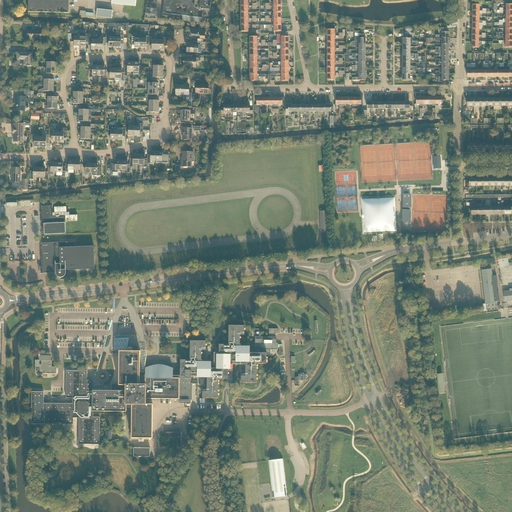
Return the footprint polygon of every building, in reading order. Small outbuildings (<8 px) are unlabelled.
[(28,0),(28,12),(68,13),(68,0),(28,0)] [(155,19),(156,15),(157,0),(146,0),(145,18),(155,19)] [(210,10),(211,1),(202,0),(163,0),(162,13),(182,15),(181,21),(201,23),(201,18),(202,9),(210,10)] [(105,10),(97,9),(96,17),(104,18),(105,10)] [(203,42),(203,39),(205,39),(205,31),(203,31),(203,28),(198,28),(198,30),(192,30),(192,33),(191,33),(191,37),(192,37),(192,36),(198,36),(197,42),(203,42)] [(441,38),(448,38),(448,32),(447,32),(447,28),(439,28),(439,31),(442,32),(441,38)] [(42,39),(42,31),(28,31),(27,38),(42,39)] [(77,34),(74,34),(68,34),(68,39),(71,39),(71,42),(74,42),(74,46),(80,46),(80,36),(77,36),(77,34)] [(89,37),(89,34),(86,34),(86,37),(80,36),(80,46),(86,46),(86,41),(89,41),(89,37)] [(112,35),(109,35),(106,35),(106,38),(106,42),(109,42),(109,47),(115,47),(115,38),(112,37),(112,35)] [(124,36),(121,35),(118,35),(118,38),(115,38),(115,47),(120,47),(121,42),(123,42),(124,36)] [(141,37),(135,36),(132,36),(132,43),(135,43),(134,48),(140,48),(141,38),(141,37)] [(149,38),(149,36),(146,36),(146,38),(141,38),(140,48),(146,48),(146,43),(149,43),(149,38)] [(92,38),(89,37),(89,41),(89,44),(91,44),(91,49),(97,50),(97,40),(94,40),(94,38),(92,38)] [(106,38),(103,38),(103,40),(97,40),(97,50),(103,50),(103,45),(106,45),(106,42),(106,38)] [(155,38),(152,38),(149,38),(149,43),(149,44),(152,45),(152,50),(158,50),(158,40),(155,40),(155,38)] [(163,50),(164,46),(170,47),(170,38),(161,38),(161,40),(158,40),(158,50),(163,50)] [(187,52),(197,53),(201,54),(201,53),(202,53),(202,52),(202,48),(203,49),(203,42),(196,42),(196,45),(188,45),(187,52)] [(31,66),(32,53),(17,53),(17,60),(24,60),(24,65),(31,66)] [(201,61),(201,55),(194,55),(194,58),(184,58),(184,66),(195,67),(196,61),(199,61),(198,62),(201,61)] [(47,62),(47,68),(56,68),(57,63),(51,62),(52,59),(45,59),(45,62),(47,62)] [(124,67),(124,74),(124,76),(127,76),(127,72),(133,72),(133,62),(128,62),(127,67),(124,67)] [(136,74),(139,74),(142,74),(142,68),(139,67),(139,62),(133,62),(133,72),(136,72),(136,74)] [(153,72),(163,72),(163,66),(158,66),(158,63),(151,63),(151,68),(153,68),(153,72)] [(98,76),(98,66),(93,66),(92,71),(90,71),(89,78),(95,78),(95,76),(98,76)] [(104,76),(104,78),(104,80),(107,81),(107,74),(107,71),(104,71),(104,66),(98,66),(98,76),(104,76)] [(44,77),(49,77),(51,77),(51,74),(56,74),(56,68),(47,68),(47,74),(44,74),(44,77)] [(107,81),(110,81),(115,81),(115,79),(116,69),(110,69),(110,74),(107,74),(107,81)] [(115,79),(119,79),(119,83),(124,83),(124,76),(124,74),(121,74),(122,69),(116,69),(115,79)] [(153,75),(151,75),(151,80),(153,80),(158,80),(158,78),(163,78),(163,72),(153,72),(153,75)] [(448,80),(448,74),(435,74),(435,77),(438,77),(438,82),(441,82),(442,82),(442,80),(448,80)] [(49,77),(44,77),(42,77),(42,80),(44,80),(44,85),(54,86),(54,80),(49,80),(49,77)] [(146,80),(146,83),(146,89),(148,89),(158,89),(158,83),(153,83),(153,80),(151,80),(146,80)] [(192,92),(192,98),(192,100),(197,100),(200,100),(200,94),(208,94),(208,84),(196,84),(196,92),(192,92)] [(41,94),(46,94),(48,94),(48,91),(53,92),(54,86),(44,85),(44,88),(38,91),(38,94),(41,94)] [(186,95),(186,96),(185,100),(186,100),(185,105),(191,105),(192,100),(192,98),(188,98),(189,86),(176,86),(176,96),(181,96),(181,95),(184,95),(186,95)] [(73,98),(83,98),(83,95),(86,95),(86,90),(79,89),(79,92),(74,92),(73,98)] [(158,95),(158,89),(148,89),(148,95),(146,95),(146,98),(147,98),(153,98),(153,95),(158,95)] [(45,99),(48,99),(48,103),(57,103),(57,97),(52,97),(52,94),(48,94),(46,94),(45,99)] [(25,111),(26,97),(16,97),(16,105),(14,105),(14,111),(25,111)] [(441,97),(435,97),(435,106),(437,106),(437,105),(441,105),(441,106),(445,106),(445,100),(441,100),(441,97)] [(85,104),(85,102),(86,98),(83,98),(73,98),(73,104),(78,104),(78,107),(84,107),(90,107),(90,104),(85,104)] [(147,103),(149,103),(149,106),(159,107),(159,101),(154,101),(154,98),(153,98),(147,98),(147,103)] [(406,120),(406,112),(406,109),(409,109),(409,112),(413,112),(413,106),(409,106),(409,102),(403,102),(403,116),(403,120),(406,120)] [(57,103),(48,103),(47,109),(45,109),(45,112),(52,112),(52,109),(57,109),(57,103)] [(230,120),(230,105),(224,105),(224,107),(221,107),(221,114),(224,114),(224,113),(227,113),(227,120),(230,120)] [(249,105),(243,105),(243,121),(245,121),(245,113),(249,113),(249,114),(252,114),(252,108),(249,108),(249,105)] [(294,105),(288,105),(288,108),(286,108),(286,116),(288,116),(288,112),(291,112),(291,119),(294,119),(294,105)] [(159,112),(159,107),(149,106),(149,112),(147,112),(147,115),(153,115),(153,112),(159,112)] [(91,112),(91,110),(91,107),(90,107),(84,107),(84,110),(79,110),(79,116),(89,116),(89,112),(91,112)] [(198,108),(195,108),(189,108),(189,111),(181,110),(181,121),(190,121),(190,114),(195,114),(195,111),(198,111),(198,108)] [(91,125),(91,122),(91,116),(89,116),(79,116),(79,122),(84,122),(84,125),(86,125),(91,125)] [(23,129),(24,124),(14,124),(13,134),(14,134),(14,141),(22,142),(23,129)] [(126,128),(126,131),(128,131),(128,136),(134,136),(134,126),(129,126),(129,124),(126,124),(126,125),(126,127),(126,128)] [(134,136),(140,136),(140,132),(143,133),(143,124),(137,124),(137,126),(134,126),(134,136)] [(91,133),(91,130),(95,130),(96,125),(91,125),(86,125),(86,127),(81,127),(81,133),(91,133)] [(117,130),(117,126),(108,125),(108,128),(108,135),(111,135),(111,140),(117,140),(117,130)] [(58,132),(55,132),(55,127),(49,127),(49,130),(49,135),(49,137),(52,137),(52,142),(58,142),(58,132)] [(64,137),(67,137),(67,129),(61,128),(61,132),(58,132),(58,142),(61,142),(63,143),(64,137)] [(125,135),(126,131),(126,128),(123,128),(123,130),(117,130),(117,140),(122,140),(123,135),(125,135)] [(191,140),(192,129),(183,128),(182,133),(183,133),(183,140),(191,140)] [(46,130),(46,135),(46,138),(40,137),(40,147),(46,147),(46,142),(49,142),(49,137),(49,135),(49,130),(46,130)] [(91,139),(91,133),(81,133),(81,139),(86,139),(86,142),(93,142),(93,139),(91,139)] [(34,147),(40,147),(40,137),(35,137),(35,135),(32,135),(32,142),(34,142),(34,147)] [(147,160),(147,163),(150,163),(150,161),(156,161),(156,152),(151,151),(150,157),(148,156),(147,160)] [(156,164),(168,164),(169,156),(162,155),(162,152),(156,152),(156,161),(156,164)] [(193,160),(193,152),(183,152),(183,161),(182,161),(181,167),(191,167),(192,160),(193,160)] [(130,167),(133,167),(133,165),(139,165),(139,155),(133,155),(133,160),(130,160),(130,166),(130,167)] [(142,167),(144,167),(147,167),(147,163),(147,160),(145,160),(145,155),(139,155),(139,165),(142,165),(142,167)] [(74,170),(74,161),(69,160),(68,165),(65,165),(65,168),(65,172),(68,172),(68,170),(74,170)] [(121,170),(121,161),(116,160),(115,165),(110,165),(110,170),(112,170),(112,172),(118,172),(118,170),(121,170)] [(80,173),(83,173),(83,168),(83,166),(80,166),(80,161),(74,161),(74,170),(80,170),(80,173)] [(130,173),(130,167),(130,166),(127,166),(127,161),(121,161),(121,170),(127,170),(127,173),(130,173)] [(48,174),(51,174),(53,175),(53,172),(57,172),(57,163),(51,163),(51,168),(48,168),(48,173),(48,174)] [(62,173),(62,175),(62,178),(65,178),(65,172),(65,168),(63,168),(63,163),(57,163),(57,172),(62,173)] [(83,175),(86,175),(88,175),(88,173),(91,173),(92,164),(86,163),(86,168),(83,168),(83,173),(83,175)] [(92,164),(91,173),(97,173),(97,176),(100,176),(100,169),(97,169),(98,164),(92,164)] [(20,183),(20,168),(12,168),(12,183),(20,183)] [(39,177),(39,168),(34,168),(33,173),(30,173),(30,179),(33,179),(33,177),(39,177)] [(43,180),(45,180),(48,180),(48,174),(48,173),(45,173),(45,168),(39,168),(39,177),(43,178),(43,180)] [(469,189),(469,186),(476,186),(476,179),(469,179),(469,181),(465,181),(466,189),(469,189)] [(52,206),(41,206),(42,224),(44,224),(44,235),(66,234),(65,221),(77,221),(77,215),(69,215),(69,213),(67,213),(66,207),(54,207),(55,213),(53,213),(52,206)] [(74,242),(41,243),(42,267),(39,267),(40,270),(41,270),(41,273),(55,273),(56,275),(57,276),(59,277),(61,278),(61,280),(63,279),(65,278),(67,277),(68,275),(68,272),(71,272),(70,272),(70,270),(95,269),(94,246),(74,247),(74,242)] [(484,289),(485,304),(490,303),(495,303),(495,302),(497,302),(500,301),(499,301),(498,297),(498,293),(497,292),(496,293),(496,288),(496,287),(497,287),(497,286),(496,281),(495,276),(496,276),(492,276),(491,269),(486,270),(481,271),(484,289)] [(43,392),(31,392),(31,424),(73,425),(73,418),(79,418),(79,444),(99,445),(100,417),(93,417),(93,411),(126,411),(126,405),(132,405),(132,438),(152,438),(153,404),(146,404),(146,399),(179,399),(179,403),(191,403),(191,400),(192,400),(192,383),(191,383),(191,371),(201,371),(201,377),(207,377),(207,392),(202,392),(202,398),(218,398),(218,379),(228,379),(228,371),(225,371),(225,369),(230,369),(230,355),(239,356),(239,361),(246,361),(245,376),(241,376),(241,383),(257,383),(257,364),(267,364),(267,353),(266,353),(266,350),(278,350),(278,344),(276,344),(276,338),(255,337),(255,350),(256,350),(256,353),(249,353),(249,347),(240,347),(240,332),(244,332),(245,326),(229,326),(229,345),(219,345),(219,353),(222,353),(222,355),(217,355),(217,369),(211,368),(211,363),(201,363),(202,348),(206,348),(206,341),(190,341),(190,360),(180,360),(180,372),(173,372),(173,369),(167,367),(163,366),(161,366),(161,365),(159,365),(157,365),(157,366),(155,366),(151,367),(146,369),(146,371),(140,371),(140,351),(119,351),(119,385),(113,385),(113,391),(91,391),(92,385),(87,385),(87,371),(66,371),(66,398),(73,398),(73,404),(46,404),(43,404),(43,392)] [(114,340),(114,350),(126,351),(126,340),(114,340)] [(35,373),(56,373),(56,367),(52,367),(52,360),(49,360),(49,356),(41,356),(41,367),(35,366),(35,373)] [(181,445),(181,433),(165,433),(165,438),(177,438),(177,445),(181,445)] [(150,448),(136,448),(136,457),(150,457),(150,448)] [(272,495),(287,494),(283,459),(267,461),(270,486),(271,486),(272,495)]
